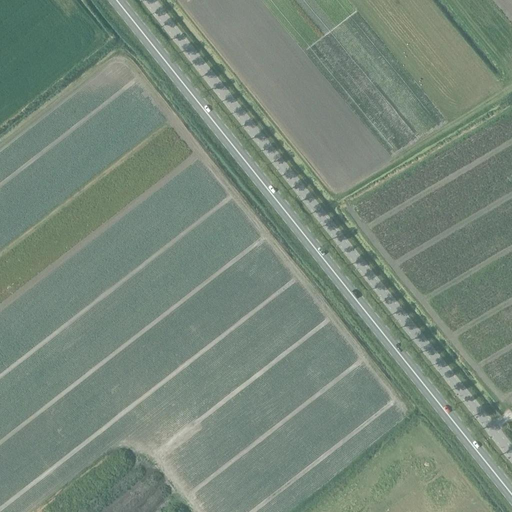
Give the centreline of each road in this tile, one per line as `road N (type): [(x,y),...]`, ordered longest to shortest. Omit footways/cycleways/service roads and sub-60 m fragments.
road 1 (primary): [(511,510),(115,0)]
road 2 (unclassified): [(511,455),(147,0)]
